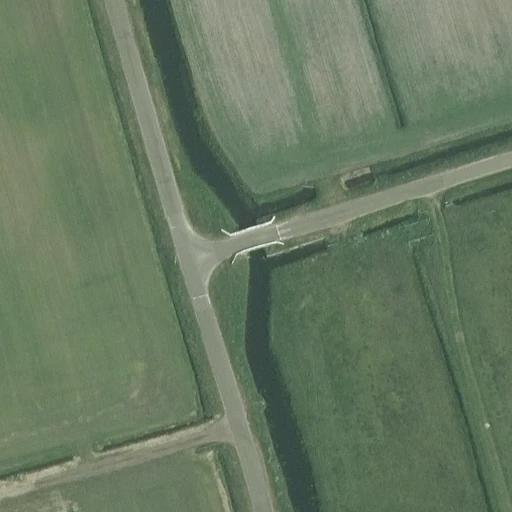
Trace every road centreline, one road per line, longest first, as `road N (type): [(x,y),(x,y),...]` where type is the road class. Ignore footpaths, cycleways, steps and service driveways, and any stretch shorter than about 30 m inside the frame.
road 1 (unclassified): [(187,261),(511,159)]
road 2 (tertiary): [(187,261),(113,0)]
road 3 (tertiary): [(262,511),(187,261)]
road 4 (track): [(0,493),(238,427)]
